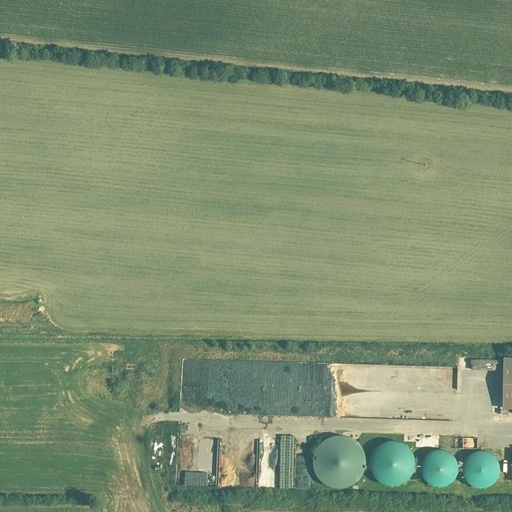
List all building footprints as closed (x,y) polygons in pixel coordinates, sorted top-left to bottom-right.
[(511,362),(500,362),(499,410),(511,410),(511,362)] [(311,475),(315,482),(325,489),(337,492),(348,489),(359,481),(362,475),(364,466),(363,456),(361,450),(354,442),(346,438),(334,436),(324,439),(317,443),(311,452),(309,459),(309,468),(311,475)] [(367,477),(373,483),(383,488),(393,487),(400,483),(407,476),(409,467),(409,460),(405,451),(399,446),(388,443),(380,444),(374,447),(368,452),(364,461),(365,471),(367,477)] [(420,481),(424,485),(431,489),(437,489),(445,486),(451,480),(453,472),(451,463),(448,458),(442,454),(435,453),(427,455),(421,459),(417,466),(417,475),(420,481)] [(459,481),(463,485),(470,489),(477,489),(484,486),(490,480),(493,471),(491,463),(487,458),(481,454),(475,453),(466,455),(460,459),(457,466),(456,474),(459,481)]
